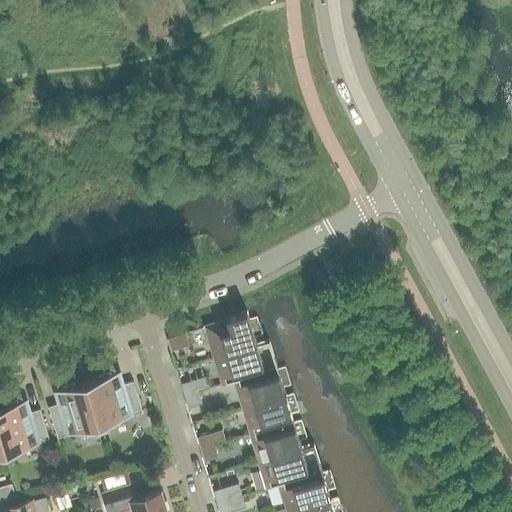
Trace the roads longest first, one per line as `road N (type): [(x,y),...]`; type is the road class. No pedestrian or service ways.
road 1 (residential): [(141,309),(253,271),(366,211)]
road 2 (secondary): [(395,195),(511,412)]
road 3 (secondary): [(319,0),(332,74),(395,195)]
road 4 (residential): [(202,511),(141,309)]
road 5 (secondary): [(511,355),(418,181)]
road 6 (secondary): [(418,181),(369,92),(346,0)]
road 7 (residential): [(0,353),(141,309)]
